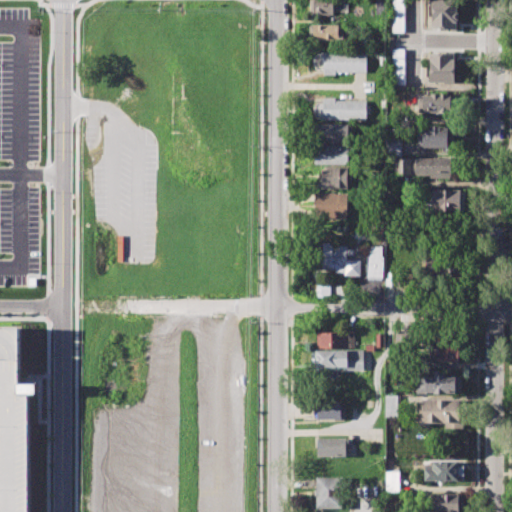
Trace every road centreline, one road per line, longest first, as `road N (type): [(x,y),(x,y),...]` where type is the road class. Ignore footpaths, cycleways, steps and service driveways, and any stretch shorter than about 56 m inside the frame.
road 1 (residential): [(278,0),(278,511)]
road 2 (residential): [(495,0),(496,312)]
road 3 (residential): [(65,0),(65,307)]
road 4 (residential): [(496,312),(278,306)]
road 5 (residential): [(278,306),(65,307)]
road 6 (residential): [(65,307),(63,511)]
road 7 (residential): [(496,312),(496,511)]
